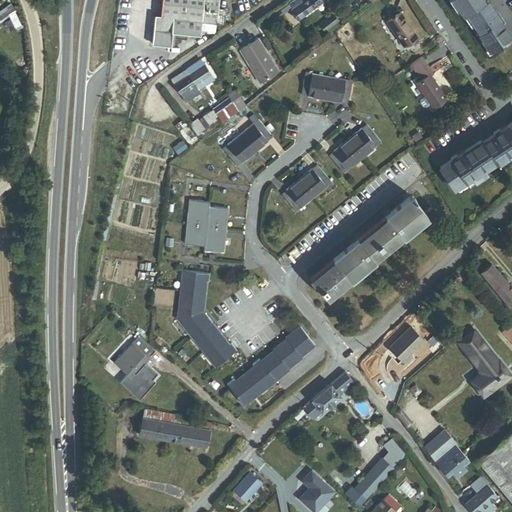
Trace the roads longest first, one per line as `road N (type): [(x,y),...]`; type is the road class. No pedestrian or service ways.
road 1 (primary): [(65,0),(52,278),(54,402),(64,454)]
road 2 (primary): [(64,454),(69,268),(91,0)]
road 3 (residential): [(343,359),(252,243),(265,178),(321,126)]
road 4 (residential): [(511,209),(343,359)]
road 5 (residential): [(193,511),(343,359)]
road 6 (unclassified): [(28,0),(39,86),(18,169),(0,189)]
road 7 (residential): [(458,511),(343,359)]
road 8 (residential): [(156,113),(156,82),(279,0)]
road 9 (residential): [(500,109),(427,0)]
